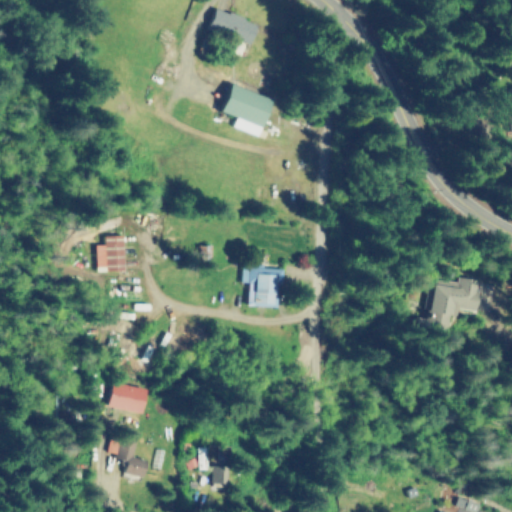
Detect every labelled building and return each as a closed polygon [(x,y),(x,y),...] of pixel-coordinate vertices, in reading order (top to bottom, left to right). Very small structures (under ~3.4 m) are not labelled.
[(252,23),(209,8),(201,27),(244,43),(252,23)] [(264,99),(222,84),(212,111),(229,117),(226,126),(251,135),(264,99)] [(119,269),(118,235),(99,235),(99,244),(91,245),(92,270),(119,269)] [(273,307),(275,268),(259,268),(259,265),(236,264),(235,283),(242,283),(241,306),(273,307)] [(139,389),(105,381),(100,404),(134,413),(139,389)] [(112,459),(118,460),(116,473),(139,476),(141,460),(129,458),(131,439),(115,437),(112,459)] [(225,470),(214,470),(213,483),(225,483),(225,470)] [(452,506),(469,511),(470,511),(473,504),(454,498),(452,506)]
